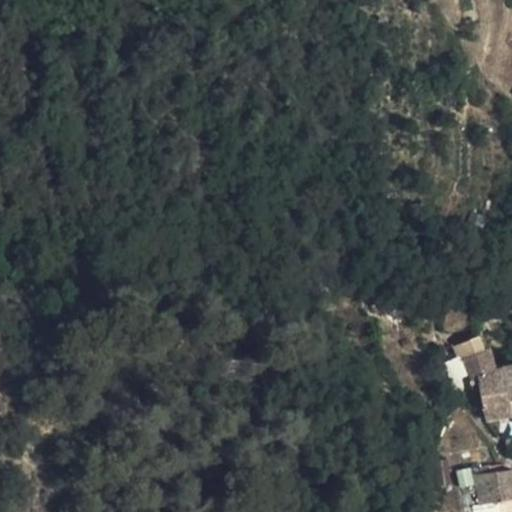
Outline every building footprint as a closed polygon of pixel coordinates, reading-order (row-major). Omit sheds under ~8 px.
[(468,375),(476,374),(496,369),(491,345),(461,358),(468,375)] [(511,365),(501,367),(507,401),(511,400),(511,365)] [(476,374),(484,423),(510,417),(507,401),(501,367),(496,369),(476,374)] [(448,487),(444,462),(431,465),(435,489),(448,487)] [(511,511),(511,473),(511,467),(500,470),(490,472),(478,474),(484,504),(497,501),(498,511),(511,511)]
